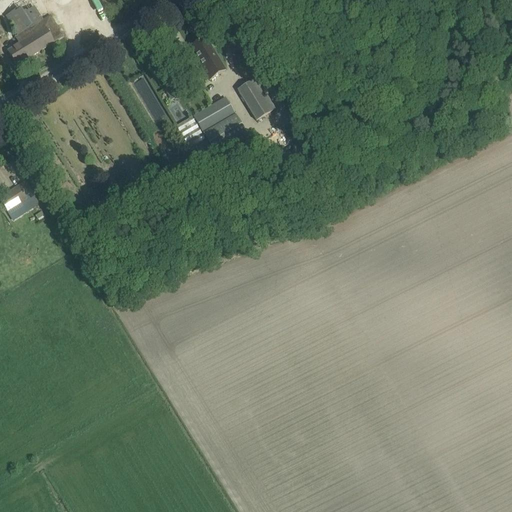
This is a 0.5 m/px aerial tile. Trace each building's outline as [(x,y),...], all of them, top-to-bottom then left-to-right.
[(0,0),(0,13),(24,0),(0,0)] [(5,17),(17,37),(25,32),(13,13),(5,17)] [(25,32),(17,37),(15,38),(19,45),(7,53),(11,59),(16,67),(64,38),(58,29),(50,16),(25,32)] [(225,71),(211,49),(206,40),(193,49),(195,52),(193,54),(198,62),(209,81),(225,71)] [(238,91),(256,121),(273,111),(255,81),(238,91)] [(224,98),(193,117),(202,133),(234,113),(224,98)] [(39,207),(24,184),(0,199),(0,204),(13,224),(39,207)]
